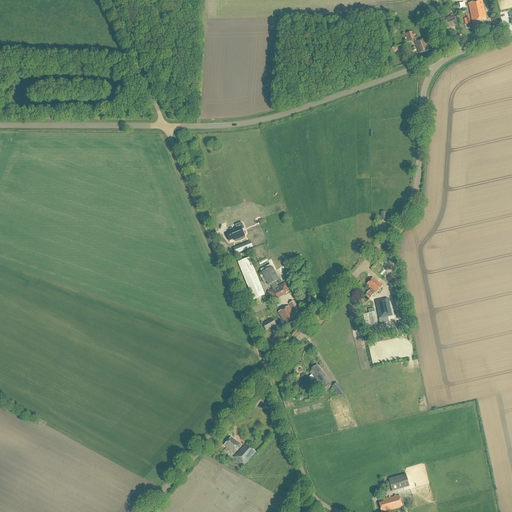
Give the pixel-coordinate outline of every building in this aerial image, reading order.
[(482,1),(468,4),(473,30),(482,29),(480,21),(486,20),(482,1)] [(456,21),(454,15),(444,18),(446,24),(456,21)] [(404,34),(407,42),(416,39),(413,31),(404,34)] [(428,50),(425,40),(415,42),(418,53),(428,50)] [(219,226),(221,235),(228,232),(226,224),(219,226)] [(240,228),(232,232),(232,233),(226,236),(229,242),(233,241),(234,242),(245,238),(242,231),(244,231),(242,224),(239,225),(240,228)] [(253,248),(251,242),(233,249),(235,255),(253,248)] [(249,258),(237,262),(253,300),(265,295),(249,258)] [(268,285),(270,284),(273,289),(268,292),(272,301),(275,299),(276,300),(286,294),(289,292),(284,283),(278,287),(275,282),(279,280),(272,267),(271,267),(270,264),(260,269),(262,272),(261,272),(268,285)] [(370,299),(374,294),(375,295),(382,287),(375,281),(374,282),(372,279),(366,286),(370,290),(366,295),(370,299)] [(383,299),(375,301),(378,319),(392,316),(388,299),(383,300),(383,299)] [(294,301),(288,304),(294,314),(300,311),(294,301)] [(294,317),(294,316),(289,307),(278,313),(286,327),(296,321),(294,317)] [(377,324),(374,312),(363,315),(366,327),(377,324)] [(272,319),(262,325),(266,331),(275,325),(272,319)] [(314,379),(318,384),(319,383),(324,389),(330,384),(325,377),(326,377),(317,365),(311,370),(312,371),(309,373),(311,376),(309,378),(312,381),(314,379)] [(231,437),(223,445),(232,453),(240,445),(231,437)] [(241,463),(244,466),(256,452),(246,444),(234,457),(235,458),(234,459),(240,464),(241,463)] [(388,479),(392,492),(409,487),(405,474),(388,479)] [(387,511),(402,508),(399,496),(383,500),(384,504),(380,505),(381,511),(387,511)]
